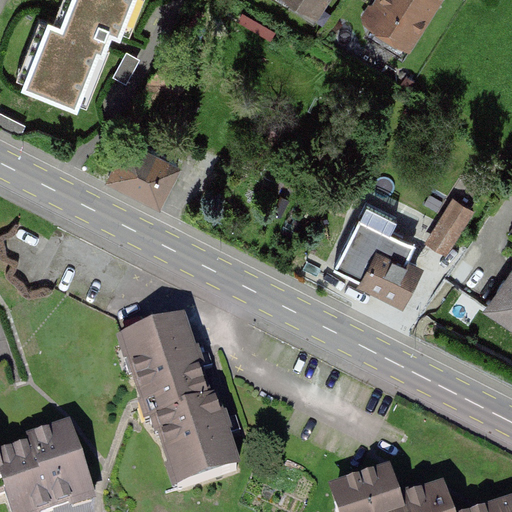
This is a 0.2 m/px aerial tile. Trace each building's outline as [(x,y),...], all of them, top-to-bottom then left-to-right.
[(138,0),(68,0),(58,28),(46,23),(21,86),(82,110),(113,31),(125,36),(138,0)] [(285,0),(316,19),(328,0),(285,0)] [(408,56),(442,0),(375,0),(359,26),(408,56)] [(138,59),(128,54),(116,76),(126,81),(138,59)] [(190,72),(165,57),(129,118),(144,127),(167,88),(177,94),(190,72)] [(24,125),(2,114),(0,116),(0,125),(19,135),(24,125)] [(123,136),(100,179),(158,209),(181,166),(123,136)] [(334,266),(400,299),(416,267),(406,261),(416,242),(391,230),(398,217),(366,202),(334,266)] [(447,250),(469,213),(453,203),(431,240),(447,250)] [(511,266),(510,265),(481,313),(511,331),(511,266)] [(194,359),(183,325),(125,343),(151,425),(158,423),(209,406),(198,373),(205,371),(200,357),(194,359)] [(214,405),(209,406),(158,423),(174,474),(180,472),(185,488),(237,472),(226,438),(233,436),(228,421),(220,424),(214,405)] [(0,469),(8,494),(13,511),(48,511),(91,498),(70,434),(30,447),(33,454),(0,464),(0,469)] [(0,496),(8,494),(0,470),(0,496)] [(451,511),(445,492),(400,507),(390,476),(335,495),(340,511),(346,510),(346,511),(451,511)]
